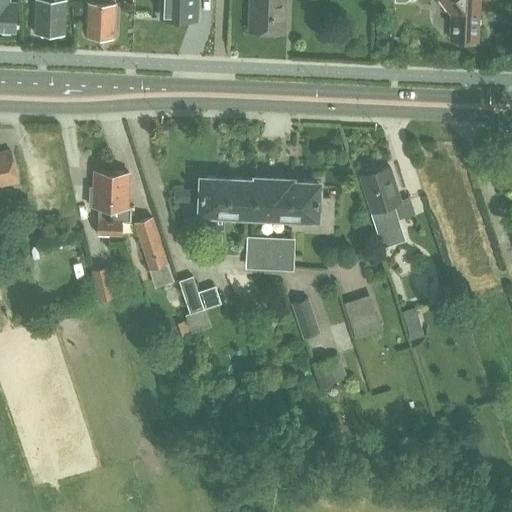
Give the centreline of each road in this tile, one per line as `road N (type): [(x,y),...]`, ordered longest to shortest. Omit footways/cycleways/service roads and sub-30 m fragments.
road 1 (primary): [(511,98),(0,76)]
road 2 (primary): [(0,106),(200,103),(511,116)]
